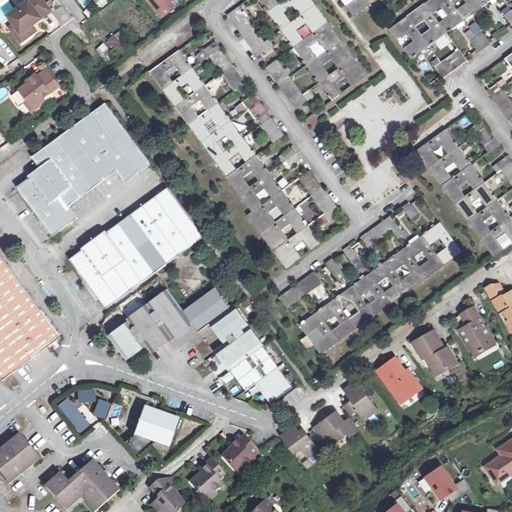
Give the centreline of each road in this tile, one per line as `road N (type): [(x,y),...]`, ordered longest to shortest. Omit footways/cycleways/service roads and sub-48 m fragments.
road 1 (residential): [(233,412),(263,420),(292,412),(511,258)]
road 2 (residential): [(220,0),(208,7),(362,223)]
road 3 (unclassified): [(0,207),(72,311),(79,362)]
road 4 (residential): [(79,362),(233,412)]
road 5 (residential): [(511,39),(462,76),(511,142)]
road 6 (residential): [(64,456),(71,460),(100,438),(129,476),(151,459),(161,471)]
